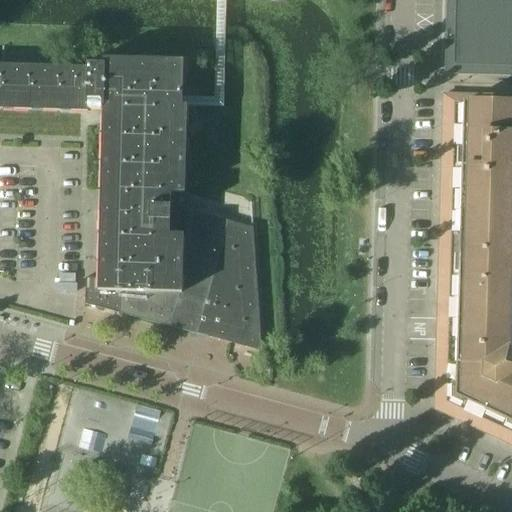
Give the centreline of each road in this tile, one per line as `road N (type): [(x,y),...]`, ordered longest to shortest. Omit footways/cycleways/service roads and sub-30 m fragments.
road 1 (residential): [(385,436),(403,0)]
road 2 (residential): [(385,436),(342,433),(0,340)]
road 3 (residential): [(511,505),(412,459),(385,436)]
